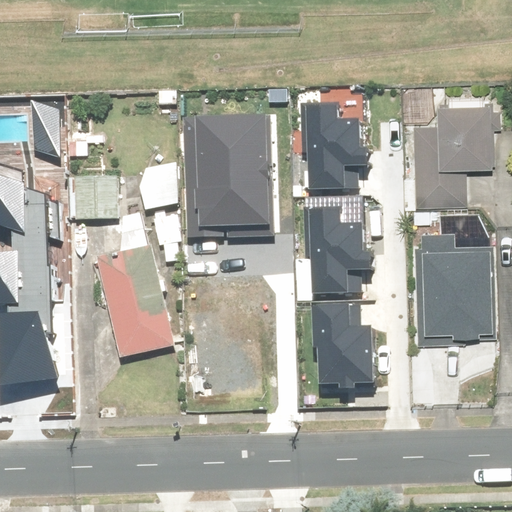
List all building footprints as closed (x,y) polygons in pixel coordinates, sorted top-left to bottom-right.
[(418,124),(418,200),(471,200),(471,157),(505,156),(505,90),(442,90),(443,123),(418,124)] [(183,95),(161,93),(160,105),(172,107),(169,127),(180,128),(183,95)] [(318,106),(320,187),(354,186),(353,163),(377,162),(377,147),(369,147),(369,117),(348,117),(347,105),(318,106)] [(182,117),(186,236),(275,233),(272,114),(182,117)] [(95,138),(70,136),(68,158),(93,161),(95,138)] [(178,168),(145,172),(150,208),(183,203),(178,168)] [(0,174),(0,226),(11,229),(12,247),(0,248),(0,303),(4,304),(6,384),(66,374),(56,337),(52,192),(0,174)] [(128,183),(71,178),(68,217),(124,222),(128,183)] [(318,210),(319,291),(353,290),(353,267),(376,266),(376,251),(369,252),(368,221),(347,221),(347,210),(318,210)] [(418,332),(437,331),(439,363),(478,361),(477,333),(509,331),(504,238),(413,243),(418,332)] [(163,240),(102,254),(127,361),(188,348),(163,240)] [(320,348),(321,390),(379,389),(378,325),(365,325),(365,306),(316,307),(317,347),(320,348)]
